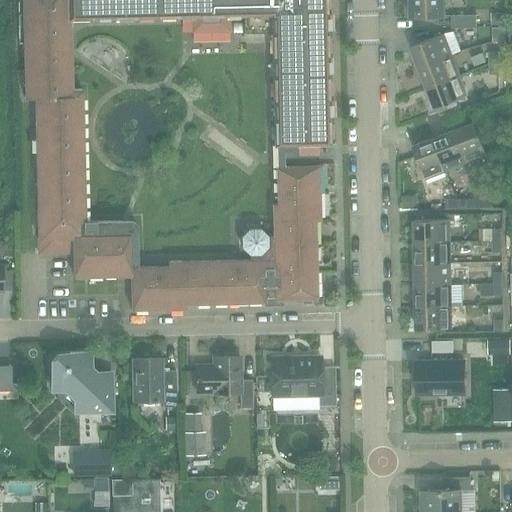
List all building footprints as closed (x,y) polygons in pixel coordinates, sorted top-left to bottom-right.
[(20,0),(22,43),(22,44),(22,46),(22,53),(22,54),(22,57),(22,58),(22,61),(23,72),(23,85),(26,85),(26,98),(36,98),(39,253),(40,253),(55,253),(59,253),(74,252),(74,276),(117,275),(131,275),(132,309),(187,308),(187,303),(265,301),(265,300),(272,300),(276,300),(278,299),(284,299),(317,298),(316,220),(320,220),(319,165),(315,165),(315,160),(315,153),(319,153),(319,143),(329,143),(328,57),(326,0),(20,0)] [(446,16),(445,0),(410,0),(411,17),(446,16)] [(505,13),(492,13),(492,27),(493,27),(502,27),(505,27),(505,13)] [(452,28),(477,27),(477,15),(452,15),(452,28)] [(493,27),(493,37),(493,42),(500,42),(507,41),(511,39),(511,37),(505,37),(505,27),(502,27),(493,27)] [(411,47),(419,68),(447,57),(454,54),(462,51),(454,32),(446,33),(411,47)] [(489,51),(490,63),(491,63),(500,63),(500,51),(489,51)] [(483,53),(471,58),(475,67),(486,62),(483,53)] [(419,68),(427,88),(428,88),(461,74),(454,54),(447,57),(419,68)] [(490,74),(500,74),(500,63),(491,63),(490,63),(490,74)] [(469,95),(461,74),(428,88),(427,88),(435,108),(469,95)] [(467,164),(471,173),(482,168),(479,159),(488,156),(475,122),(454,130),(467,164)] [(434,138),(447,171),(459,166),(463,176),(471,173),(467,164),(454,130),(434,138)] [(426,179),(447,171),(434,138),(414,146),(426,179)] [(469,208),(481,208),(481,200),(480,199),(478,193),(475,193),(475,187),(466,187),(466,195),(465,195),(465,199),(469,199),(469,208)] [(418,196),(402,196),(402,209),(418,209),(418,196)] [(481,198),(481,200),(481,208),(493,208),(493,198),(481,198)] [(445,199),(445,208),(458,209),(458,199),(445,199)] [(414,220),(415,242),(450,241),(450,219),(414,220)] [(493,229),(494,240),(504,240),(503,229),(493,229)] [(494,251),(504,251),(504,240),(494,240),(494,251)] [(415,242),(415,263),(451,263),(450,241),(415,242)] [(415,263),(416,285),(452,284),(451,263),(415,263)] [(494,272),(494,283),(505,283),(505,271),(494,272)] [(416,285),(416,307),(452,306),(452,284),(416,285)] [(494,284),(485,284),(486,295),(495,295),(494,284)] [(505,284),(494,284),(495,295),(505,295),(505,284)] [(416,307),(417,329),(453,328),(452,306),(416,307)] [(495,320),(495,331),(505,331),(506,320),(495,320)] [(509,341),(489,341),(490,353),(510,353),(509,341)] [(446,342),(433,342),(433,352),(446,352),(446,342)] [(76,412),(113,412),(112,374),(96,375),(89,369),(89,352),(58,353),(52,359),(53,390),(66,390),(76,399),(76,412)] [(272,357),(273,398),(320,396),(320,404),(337,404),(336,370),(322,370),(322,355),(272,357)] [(197,391),(215,391),(215,394),(241,394),(241,407),(253,407),(253,379),(241,379),(241,356),(215,356),(215,365),(197,365),(197,391)] [(133,359),(134,401),(164,401),(164,406),(178,405),(177,371),(163,371),(163,358),(133,359)] [(463,360),(416,361),(417,392),(417,396),(464,395),(465,395),(465,360),(464,360),(463,360)] [(511,404),(495,405),(495,420),(511,420),(511,404)] [(200,413),(184,413),(185,455),(206,455),(205,432),(201,432),(200,413)] [(176,416),(166,416),(166,430),(176,429),(176,416)] [(119,448),(105,449),(105,475),(120,475),(119,448)] [(339,476),(318,477),(318,490),(340,490),(339,476)] [(419,503),(422,505),(422,511),(462,511),(462,490),(471,490),(471,477),(447,477),(447,489),(422,490),(422,494),(419,495),(419,503)] [(133,479),(113,479),(113,495),(133,495),(133,479)] [(46,511),(47,502),(35,503),(35,511),(46,511)]
